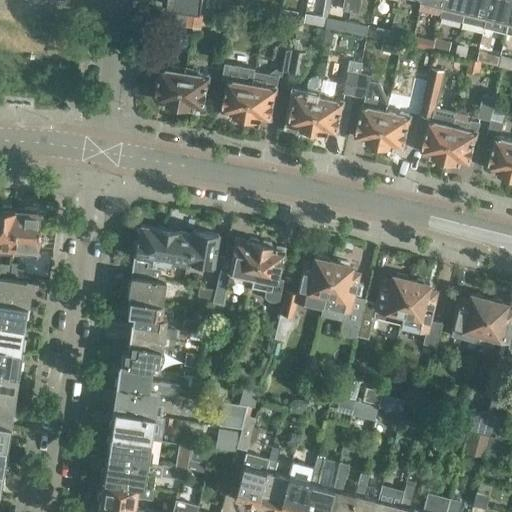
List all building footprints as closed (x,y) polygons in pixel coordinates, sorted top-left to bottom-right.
[(169,0),(170,0),(169,4),(171,6),(175,7),(175,8),(186,10),(201,12),(202,0),(169,0)] [(344,0),(342,9),(350,11),(352,0),(344,0)] [(352,0),(350,11),(359,13),(361,0),(352,0)] [(418,0),(417,7),(441,13),(442,5),(443,0),(418,0)] [(443,0),(442,5),(441,13),(462,18),(464,10),(466,0),(443,0)] [(490,0),(466,0),(464,10),(462,18),(485,24),(490,0)] [(511,0),(490,0),(485,24),(484,27),(506,32),(511,4),(511,0)] [(225,5),(224,13),(237,15),(238,6),(225,5)] [(188,11),(175,8),(174,26),(186,26),(188,11)] [(208,15),(195,12),(193,25),(206,26),(208,15)] [(316,15),(315,24),(326,26),(328,17),(316,15)] [(402,26),(393,23),(389,39),(398,41),(402,26)] [(320,26),(318,38),(329,40),(331,29),(320,26)] [(376,26),(374,35),(388,38),(390,29),(376,26)] [(434,39),(414,35),(412,44),(432,49),(434,39)] [(452,42),(437,38),(434,49),(450,52),(452,42)] [(400,43),(392,41),(390,51),(398,52),(400,43)] [(409,45),(401,43),(399,53),(407,55),(409,45)] [(457,44),(454,54),(465,57),(467,46),(457,44)] [(279,85),(280,75),(283,75),(284,69),(288,70),(293,48),(280,46),(276,68),(270,73),(255,70),(254,81),(247,116),(246,120),(258,122),(258,118),(262,119),(263,116),(272,118),(273,114),(274,114),(279,85)] [(307,50),(295,48),(291,70),(303,73),(307,50)] [(500,56),(480,51),(477,60),(498,65),(500,56)] [(511,58),(502,56),(500,65),(511,68),(511,58)] [(363,62),(350,59),(347,72),(348,72),(344,93),(355,95),(363,62)] [(481,62),(470,59),(467,71),(478,74),(481,62)] [(247,116),(254,81),(255,70),(256,67),(225,61),(223,76),(227,77),(222,103),(224,103),(223,108),(231,110),(231,113),(234,114),(233,117),(246,120),(247,116)] [(165,66),(161,66),(156,97),(164,99),(164,102),(179,104),(185,69),(186,65),(173,63),(172,67),(165,66)] [(185,69),(179,104),(196,107),(196,104),(205,105),(205,101),(207,101),(211,74),(200,72),(200,67),(186,65),(185,69)] [(422,111),(421,115),(429,117),(425,132),(426,133),(422,150),(430,152),(430,155),(445,159),(454,123),(457,114),(442,110),(435,109),(444,71),(431,68),(429,77),(424,100),(422,111)] [(361,73),(355,95),(364,97),(364,102),(362,102),(358,118),(360,119),(356,136),(364,138),(364,140),(367,141),(367,144),(379,146),(379,144),(387,107),(388,104),(390,93),(381,82),(372,79),(373,76),(361,73)] [(418,75),(410,108),(422,111),(424,100),(429,77),(418,75)] [(294,88),(289,116),(291,116),(290,121),(298,123),(298,125),(313,129),(320,90),(308,87),(307,91),(294,88)] [(320,90),(313,129),(320,131),(329,133),(329,130),(338,132),(342,114),(343,115),(346,98),(333,96),(334,92),(320,90)] [(477,117),(489,120),(490,120),(493,109),(496,96),(483,93),(477,117)] [(379,144),(379,146),(390,149),(391,146),(395,147),(396,144),(405,146),(409,126),(410,127),(413,113),(410,112),(411,108),(401,106),(401,107),(388,104),(387,107),(379,144)] [(489,120),(487,127),(501,131),(506,112),(493,109),(490,120),(489,120)] [(454,123),(445,159),(461,163),(462,160),(470,162),(475,143),(476,144),(479,129),(478,129),(480,122),(471,119),(470,116),(457,113),(457,114),(454,123)] [(511,137),(495,133),(491,148),(492,148),(488,166),(496,168),(495,171),(510,176),(511,168),(511,137)] [(0,208),(0,252),(12,253),(12,249),(14,209),(13,209),(11,205),(3,205),(0,208)] [(37,250),(40,211),(37,211),(35,207),(27,207),(24,210),(15,210),(15,209),(14,209),(12,249),(12,253),(37,254),(37,250)] [(139,256),(138,257),(151,259),(151,261),(149,267),(132,264),(131,276),(158,280),(160,262),(161,262),(166,228),(140,224),(138,237),(136,237),(136,241),(134,240),(132,251),(134,251),(133,255),(139,256)] [(187,264),(192,232),(166,228),(164,242),(161,262),(170,264),(170,262),(187,264)] [(218,232),(193,228),(187,264),(212,268),(214,265),(217,237),(218,232)] [(221,261),(212,301),(223,303),(227,290),(248,294),(250,286),(259,241),(244,238),(244,237),(235,235),(234,241),(233,241),(232,245),(225,243),(221,261)] [(252,278),(250,286),(264,288),(263,296),(265,299),(268,301),(272,302),(276,301),(279,299),(283,279),(279,278),(284,251),(283,251),(284,246),(276,244),(276,245),(259,241),(252,278)] [(288,290),(276,337),(283,339),(285,330),(290,331),(297,298),(321,305),(333,261),(327,260),(327,257),(321,255),(319,257),(314,256),(313,261),(305,259),(304,263),(302,263),(296,290),(295,292),(288,290)] [(36,270),(37,259),(11,259),(11,270),(30,270),(36,270)] [(333,261),(321,305),(344,310),(339,334),(355,338),(355,335),(364,298),(365,293),(355,291),(356,287),(353,286),(357,272),(349,270),(351,265),(346,264),(345,261),(339,260),(337,262),(333,261)] [(11,263),(0,262),(0,271),(10,273),(11,263)] [(364,298),(355,335),(368,338),(373,316),(400,323),(401,315),(410,279),(406,278),(405,275),(399,273),(396,276),(391,274),(390,279),(383,277),(378,293),(377,292),(376,296),(375,300),(364,298)] [(0,299),(26,304),(27,293),(30,293),(31,285),(28,284),(29,281),(25,280),(25,279),(0,275),(0,299)] [(131,275),(127,298),(162,303),(165,281),(158,280),(131,276),(131,275)] [(401,315),(400,323),(425,330),(422,343),(436,346),(441,322),(430,319),(433,306),(431,306),(435,290),(427,288),(429,284),(424,282),(423,279),(416,278),(414,280),(410,279),(401,315)] [(204,287),(214,289),(216,281),(205,279),(204,287)] [(214,289),(204,287),(198,286),(197,295),(212,298),(214,289)] [(450,328),(448,334),(462,338),(477,342),(478,335),(488,298),(484,297),(482,294),(476,292),(473,295),(469,294),(468,299),(460,297),(456,312),(454,312),(450,328)] [(488,298),(478,335),(477,342),(493,346),(495,339),(508,342),(509,340),(511,327),(509,326),(511,314),(511,310),(504,308),(506,302),(502,302),(500,298),(494,296),(491,299),(488,298)] [(129,299),(127,310),(125,311),(125,312),(126,313),(127,314),(129,313),(132,313),(131,320),(165,325),(166,318),(161,317),(163,303),(162,303),(127,298),(129,299)] [(0,324),(22,327),(24,316),(26,317),(28,307),(25,307),(26,304),(0,299),(0,324)] [(186,318),(184,329),(205,332),(207,321),(186,318)] [(131,320),(128,342),(161,347),(165,325),(131,320)] [(0,347),(19,350),(19,347),(22,347),(23,338),(21,337),(22,327),(0,324),(0,347)] [(203,332),(190,330),(189,337),(202,339),(203,332)] [(511,366),(511,340),(509,340),(508,342),(503,364),(511,366)] [(121,351),(119,364),(153,369),(155,356),(160,357),(161,347),(128,342),(126,350),(123,350),(122,348),(121,348),(120,349),(120,350),(121,351)] [(0,370),(16,373),(16,370),(19,370),(20,361),(17,361),(19,350),(0,347),(0,370)] [(183,350),(179,373),(194,375),(197,352),(183,350)] [(118,363),(115,385),(155,391),(155,390),(158,390),(158,392),(177,394),(178,384),(158,381),(158,382),(150,381),(151,370),(153,370),(153,369),(119,364),(118,363)] [(208,393),(223,396),(227,375),(212,373),(208,393)] [(0,399),(12,401),(13,392),(17,390),(17,384),(15,379),(15,377),(0,374),(0,399)] [(328,389),(342,392),(344,382),(331,378),(328,389)] [(355,398),(359,381),(345,378),(344,382),(342,392),(341,395),(355,398)] [(245,380),(239,401),(253,404),(258,383),(245,380)] [(116,398),(114,409),(160,416),(162,405),(156,404),(158,392),(158,390),(155,390),(155,391),(115,385),(115,386),(117,386),(117,389),(115,390),(114,396),(116,398)] [(379,405),(382,393),(382,392),(365,387),(362,400),(379,405)] [(352,408),(355,399),(355,398),(341,395),(333,393),(332,401),(339,402),(339,405),(352,408)] [(379,405),(379,406),(401,411),(404,399),(382,393),(379,405)] [(471,413),(467,428),(495,435),(504,397),(489,393),(486,408),(471,413)] [(289,406),(304,410),(308,398),(297,395),(291,398),(289,406)] [(0,422),(9,424),(10,415),(13,413),(14,407),(12,403),(12,401),(0,399),(0,422)] [(353,408),(351,414),(373,420),(377,405),(355,399),(352,408),(353,408)] [(220,400),(218,412),(243,416),(246,404),(220,400)] [(111,430),(110,433),(149,439),(151,427),(158,428),(160,416),(114,409),(112,420),(110,422),(109,428),(111,430)] [(457,426),(467,428),(471,413),(460,410),(457,426)] [(247,412),(238,446),(247,448),(256,414),(247,412)] [(409,414),(400,412),(396,425),(405,427),(409,414)] [(441,435),(444,423),(430,419),(427,432),(441,435)] [(0,447),(4,448),(6,438),(10,436),(11,430),(8,427),(9,424),(0,422),(0,447)] [(466,429),(447,424),(444,437),(463,442),(466,429)] [(238,428),(218,425),(215,446),(235,449),(238,428)] [(489,435),(469,430),(463,450),(484,456),(489,435)] [(108,446),(106,456),(146,462),(147,462),(151,439),(149,439),(110,433),(110,436),(107,438),(106,443),(108,446)] [(511,440),(511,439),(495,435),(489,457),(507,461),(511,440)] [(213,448),(193,445),(192,456),(209,461),(213,448)] [(265,470),(256,503),(266,506),(268,509),(273,511),(278,509),(279,509),(287,476),(274,472),(277,462),(276,461),(280,448),(272,445),(265,470)] [(103,479),(138,485),(142,485),(152,487),(154,475),(160,476),(185,480),(187,469),(172,467),(161,465),(146,462),(106,456),(105,467),(102,470),(101,475),(103,478),(103,479)] [(309,481),(301,511),(325,511),(332,487),(318,484),(321,474),(320,474),(324,459),(316,457),(314,466),(310,481),(309,481)] [(172,467),(187,469),(188,461),(174,459),(172,467)] [(287,476),(279,509),(289,511),(288,511),(301,511),(309,481),(310,481),(314,466),(292,460),(287,476)] [(332,487),(325,511),(348,511),(354,493),(341,490),(348,463),(339,461),(332,487)] [(242,464),(238,477),(239,478),(234,497),(244,500),(245,504),(251,505),(255,503),(256,503),(265,470),(242,464)] [(354,493),(348,511),(373,511),(377,499),(363,495),(368,474),(360,472),(355,493),(354,493)] [(99,501),(99,503),(134,508),(136,497),(151,499),(152,487),(142,485),(138,485),(103,479),(101,490),(98,493),(97,498),(99,501)] [(478,481),(471,504),(484,507),(490,484),(478,481)] [(377,499),(373,511),(396,511),(399,505),(403,489),(381,483),(377,499)] [(399,505),(396,511),(420,511),(421,510),(408,507),(414,486),(405,483),(400,505),(399,505)] [(177,491),(171,511),(180,511),(183,503),(181,503),(183,492),(177,491)] [(421,510),(420,511),(444,511),(448,496),(426,491),(421,510)] [(444,511),(456,511),(460,499),(448,496),(444,511)] [(164,511),(171,511),(173,504),(164,502),(162,511),(164,511)] [(134,508),(99,503),(97,511),(159,511),(156,511),(155,511),(142,511),(143,509),(134,508)]
